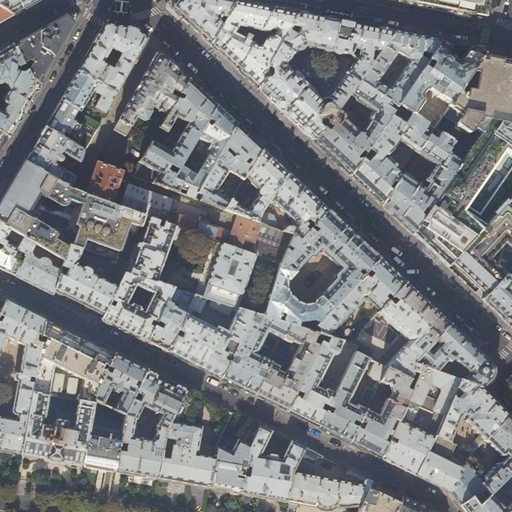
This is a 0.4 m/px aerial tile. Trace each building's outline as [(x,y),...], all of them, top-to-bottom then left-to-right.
[(0,0),(0,7),(13,14),(38,0),(0,0)] [(226,18),(237,1),(233,0),(176,0),(175,3),(171,8),(191,26),(210,44),(222,25),(215,19),(212,18),(213,15),(226,18)] [(403,0),(411,2),(445,8),(474,14),(487,16),(490,4),(490,0),(403,0)] [(253,4),(237,1),(226,18),(222,25),(210,44),(224,57),(243,75),(257,89),(263,79),(260,78),(264,70),(267,66),(279,45),(287,31),(290,26),(298,13),(285,10),(253,4)] [(0,21),(13,14),(0,7),(0,21)] [(42,30),(13,47),(32,80),(38,84),(54,56),(78,16),(76,14),(73,12),(42,30)] [(319,17),(298,13),(290,26),(298,28),(298,32),(295,36),(287,31),(279,45),(293,54),(306,47),(332,52),(338,21),(319,17)] [(355,24),(338,21),(332,52),(350,55),(351,54),(353,51),(353,49),(357,49),(359,51),(358,59),(356,58),(355,60),(355,59),(354,60),(355,60),(344,74),(356,83),(358,81),(371,62),(370,62),(372,52),(378,53),(393,32),(355,24)] [(115,26),(105,24),(100,33),(77,71),(100,85),(116,94),(146,40),(139,33),(133,27),(121,27),(115,26)] [(393,32),(378,53),(371,62),(358,81),(388,101),(396,107),(398,105),(427,62),(420,57),(421,53),(432,55),(440,42),(416,37),(393,32)] [(453,44),(440,42),(432,55),(427,62),(398,105),(414,116),(423,102),(421,96),(424,91),(428,91),(428,92),(432,92),(436,95),(435,95),(449,105),(463,84),(473,70),(486,52),(486,51),(470,48),(462,59),(457,62),(453,60),(454,59),(452,57),(447,54),(453,44)] [(11,44),(0,51),(0,92),(0,93),(4,95),(2,98),(2,100),(4,102),(3,103),(6,105),(1,114),(0,113),(0,132),(7,136),(9,138),(28,106),(40,85),(38,84),(32,80),(13,47),(11,44)] [(285,67),(293,54),(279,45),(267,66),(268,67),(269,66),(272,69),(272,75),(271,74),(270,75),(264,70),(260,78),(263,79),(257,89),(270,100),(283,112),(306,87),(300,81),(301,80),(292,72),(291,73),(285,67)] [(486,52),(473,70),(478,71),(475,89),(468,88),(463,84),(449,105),(442,115),(469,133),(473,128),(481,133),(483,130),(511,136),(511,60),(502,58),(487,55),(487,53),(486,52)] [(167,115),(189,79),(178,69),(161,53),(156,54),(113,130),(124,137),(136,117),(142,120),(146,120),(150,112),(150,110),(152,105),(167,115)] [(96,92),(100,85),(77,71),(69,85),(60,100),(78,110),(83,113),(84,111),(81,109),(86,101),(87,102),(88,100),(87,99),(93,90),(96,92)] [(350,92),(356,83),(344,74),(326,98),(326,99),(330,102),(328,105),(327,104),(325,104),(323,105),(321,101),(321,100),(320,100),(306,87),(283,112),(299,128),(313,140),(325,127),(338,108),(350,92)] [(189,79),(167,115),(160,128),(167,132),(176,117),(187,123),(170,152),(184,160),(197,138),(216,105),(206,96),(189,79)] [(388,101),(358,81),(356,83),(350,92),(356,97),(356,99),(356,100),(373,112),(367,121),(368,122),(362,130),(362,133),(359,132),(343,118),(344,116),(344,114),(343,112),(338,108),(325,127),(313,140),(331,158),(350,176),(393,111),(388,107),(389,105),(386,103),(388,101)] [(116,94),(100,85),(96,92),(95,92),(101,96),(94,107),(105,113),(116,94)] [(100,123),(86,115),(83,113),(78,110),(60,100),(53,113),(44,127),(67,141),(70,143),(84,151),(84,150),(91,139),(100,123)] [(228,116),(216,105),(197,138),(210,146),(209,146),(208,148),(208,149),(209,150),(210,150),(195,175),(180,167),(178,170),(175,175),(173,179),(198,189),(236,124),(228,116)] [(414,116),(398,105),(396,107),(393,111),(350,176),(364,188),(381,205),(402,174),(384,158),(399,139),(417,153),(429,135),(433,129),(414,116)] [(251,138),(236,124),(198,189),(197,193),(202,195),(200,200),(224,209),(229,201),(215,192),(225,176),(232,180),(234,180),(236,176),(242,180),(245,176),(262,148),(251,138)] [(70,143),(67,141),(44,127),(36,142),(24,162),(71,190),(71,189),(75,177),(59,168),(54,165),(54,164),(54,163),(62,167),(65,163),(61,160),(61,158),(57,156),(61,152),(67,155),(66,156),(80,163),(84,151),(70,143)] [(511,136),(483,130),(481,133),(467,153),(468,153),(463,160),(461,162),(428,211),(424,217),(412,234),(422,243),(433,253),(443,263),(447,266),(452,261),(511,195),(511,136)] [(435,139),(429,135),(417,153),(435,166),(424,181),(428,184),(424,189),(402,174),(381,205),(395,218),(412,234),(424,217),(420,214),(424,208),(428,211),(461,162),(447,153),(454,143),(439,133),(435,139)] [(180,167),(184,160),(170,152),(152,141),(137,166),(133,176),(178,192),(179,188),(187,191),(186,195),(195,199),(197,193),(198,189),(173,179),(175,175),(166,170),(170,165),(178,170),(180,167)] [(457,156),(463,160),(468,153),(467,153),(460,147),(456,152),(457,156)] [(279,164),(262,148),(245,176),(258,189),(257,190),(257,192),(257,194),(247,209),(244,209),(230,200),(229,201),(224,209),(236,214),(257,222),(260,212),(268,200),(288,173),(279,164)] [(85,195),(71,189),(71,190),(24,162),(17,174),(0,202),(0,223),(24,237),(35,244),(64,261),(66,255),(65,255),(69,244),(82,249),(82,248),(109,258),(128,264),(135,242),(143,216),(121,208),(111,205),(85,195)] [(88,185),(85,195),(111,205),(122,171),(96,162),(93,171),(88,185)] [(288,173),(268,200),(274,204),(291,220),(291,223),(289,226),(285,227),(282,231),(291,235),(298,241),(307,231),(304,228),(306,225),(304,223),(307,220),(313,225),(316,222),(328,209),(311,194),(288,173)] [(121,208),(143,216),(148,218),(157,221),(162,223),(174,227),(213,240),(255,255),(279,264),(291,235),(282,231),(257,222),(236,214),(230,234),(168,212),(172,201),(129,185),(121,208)] [(511,216),(511,215),(511,195),(452,261),(469,277),(487,294),(506,274),(499,267),(511,253),(511,216)] [(267,295),(266,299),(267,299),(262,316),(289,324),(310,331),(316,325),(304,323),(304,322),(311,321),(314,319),(317,324),(364,274),(359,269),(362,266),(367,271),(379,258),(364,244),(343,224),(328,209),(316,222),(320,226),(317,229),(313,225),(307,231),(298,241),(291,235),(279,264),(273,281),(268,295),(267,295)] [(260,212),(257,222),(282,231),(275,224),(272,217),(260,212)] [(135,242),(128,264),(125,273),(104,315),(101,319),(113,325),(126,332),(146,342),(165,304),(168,298),(173,288),(174,288),(164,285),(156,282),(159,272),(163,260),(174,227),(162,223),(160,228),(156,226),(157,221),(148,218),(139,244),(135,242)] [(20,244),(24,237),(0,223),(0,251),(11,258),(18,247),(15,246),(14,248),(3,242),(7,235),(14,240),(20,244)] [(30,253),(35,244),(24,237),(20,244),(18,247),(11,258),(20,263),(14,276),(33,285),(52,295),(55,289),(60,272),(52,268),(52,267),(49,266),(49,263),(48,261),(46,260),(44,259),(42,259),(40,260),(38,261),(32,258),(31,253),(30,253)] [(255,255),(213,240),(201,273),(194,295),(206,299),(209,299),(233,307),(235,308),(239,295),(240,296),(248,272),(255,255)] [(80,255),(82,249),(69,244),(65,255),(66,255),(64,261),(60,272),(55,289),(55,290),(56,293),(58,294),(60,295),(62,295),(64,294),(84,305),(94,310),(93,310),(102,315),(102,314),(104,315),(125,273),(128,264),(109,258),(109,270),(112,271),(111,274),(112,276),(110,281),(110,283),(111,284),(90,274),(91,272),(91,271),(90,270),(84,267),(83,268),(82,269),(74,265),(80,255)] [(20,263),(11,258),(0,251),(0,268),(1,270),(14,276),(20,263)] [(379,258),(367,271),(364,274),(317,324),(316,325),(310,331),(317,333),(327,336),(362,299),(366,298),(379,310),(405,282),(393,271),(379,258)] [(162,273),(159,272),(156,282),(164,285),(169,271),(168,271),(170,267),(166,265),(165,270),(163,270),(162,273)] [(506,322),(511,327),(511,292),(509,290),(511,287),(511,280),(506,274),(487,294),(482,299),(506,322)] [(405,282),(379,310),(378,312),(408,340),(384,367),(386,368),(409,379),(412,372),(413,372),(418,374),(421,367),(418,366),(416,365),(412,363),(416,360),(418,358),(432,343),(423,334),(428,329),(437,337),(450,324),(428,304),(405,282)] [(194,295),(173,288),(168,298),(176,302),(173,308),(165,304),(146,342),(157,347),(166,352),(194,295)] [(228,317),(231,311),(235,313),(226,331),(216,326),(215,329),(189,316),(192,311),(198,314),(200,311),(202,312),(205,306),(203,305),(206,299),(194,295),(166,352),(197,367),(220,379),(252,313),(235,308),(233,307),(209,299),(206,306),(228,317)] [(6,300),(1,311),(0,312),(0,347),(6,336),(24,346),(19,374),(34,377),(44,322),(45,319),(26,310),(6,300)] [(282,339),(289,324),(262,316),(252,313),(220,379),(240,389),(254,395),(270,362),(269,361),(270,358),(267,357),(265,359),(255,355),(266,331),(282,339)] [(55,327),(44,322),(34,377),(31,392),(46,395),(51,370),(53,365),(81,379),(77,401),(93,404),(94,401),(95,393),(113,356),(86,342),(55,327)] [(317,333),(310,331),(289,324),(282,339),(291,343),(292,341),(299,345),(286,374),(277,370),(279,366),(270,362),(254,395),(270,403),(286,411),(319,346),(312,343),(317,333)] [(450,324),(437,337),(432,343),(418,358),(422,362),(418,366),(421,367),(435,372),(447,360),(449,362),(451,359),(452,357),(468,373),(461,381),(482,388),(490,381),(492,377),(493,375),(493,371),(493,369),(492,365),(491,364),(489,361),(472,345),(450,324)] [(321,341),(319,346),(286,411),(303,420),(318,427),(336,390),(335,389),(333,392),(326,388),(325,389),(323,391),(317,387),(320,381),(320,380),(333,355),(334,355),(336,354),(337,353),(343,341),(330,337),(326,343),(321,341)] [(358,346),(355,352),(367,358),(371,349),(352,339),(348,343),(358,346)] [(369,359),(367,358),(355,352),(336,390),(318,427),(333,435),(349,443),(366,409),(371,397),(363,393),(357,404),(356,403),(355,407),(347,403),(369,359)] [(114,354),(113,356),(95,393),(94,401),(102,405),(111,387),(113,388),(113,389),(113,391),(115,392),(116,393),(117,393),(119,392),(120,391),(122,392),(113,410),(124,415),(145,372),(147,370),(133,363),(114,354)] [(379,381),(386,368),(384,367),(373,361),(367,374),(369,377),(379,382),(379,381)] [(398,421),(388,443),(380,458),(398,467),(415,476),(435,435),(452,396),(456,387),(459,380),(435,372),(421,367),(418,374),(415,382),(407,400),(418,405),(417,408),(431,414),(432,411),(435,412),(426,433),(405,425),(407,421),(400,418),(398,421)] [(415,382),(409,379),(386,368),(379,381),(385,385),(387,383),(391,394),(387,401),(397,406),(399,401),(399,399),(403,398),(407,400),(415,382)] [(161,380),(145,372),(124,415),(134,419),(136,419),(142,406),(157,413),(157,414),(160,415),(157,420),(158,420),(155,426),(156,426),(165,429),(184,392),(161,380)] [(0,450),(20,454),(31,392),(34,377),(19,374),(13,373),(13,374),(14,375),(14,378),(15,380),(16,381),(17,381),(12,411),(14,414),(17,415),(16,419),(0,416),(0,450)] [(461,381),(459,380),(456,387),(463,396),(459,399),(455,399),(452,396),(435,435),(449,442),(459,419),(464,415),(467,418),(464,421),(480,437),(474,443),(474,445),(466,445),(462,443),(460,447),(463,448),(470,452),(471,453),(484,440),(509,415),(493,400),(482,388),(461,381)] [(184,392),(165,429),(157,479),(183,484),(208,488),(216,450),(216,448),(217,447),(198,444),(200,427),(189,425),(190,418),(189,417),(200,396),(186,389),(184,392)] [(48,395),(46,395),(31,392),(20,454),(53,460),(82,465),(89,425),(93,404),(77,401),(72,428),(66,427),(67,423),(66,422),(66,421),(56,419),(55,419),(54,419),(54,420),(52,425),(44,423),(43,423),(42,424),(41,422),(41,419),(42,419),(44,418),(44,417),(48,395)] [(404,409),(397,406),(387,401),(385,400),(377,415),(366,409),(349,443),(365,451),(380,458),(388,443),(383,441),(394,419),(398,421),(400,418),(404,409)] [(131,437),(134,419),(124,415),(121,431),(114,471),(135,475),(157,479),(165,429),(156,426),(153,438),(149,441),(131,437)] [(511,418),(509,415),(484,440),(500,456),(503,456),(505,455),(507,457),(499,464),(496,463),(482,477),(482,480),(483,480),(480,483),(489,495),(503,481),(507,477),(511,471),(511,418)] [(137,424),(153,429),(154,425),(138,420),(137,424)] [(240,494),(248,446),(259,426),(247,420),(245,425),(248,426),(240,442),(238,441),(231,454),(219,449),(219,450),(216,448),(216,450),(208,488),(225,491),(240,494)] [(121,431),(89,425),(82,465),(98,468),(114,471),(121,431)] [(292,472),(304,448),(290,441),(280,459),(276,459),(276,457),(275,454),(267,453),(265,455),(265,457),(258,455),(271,432),(259,426),(248,446),(240,494),(263,498),(286,502),(287,501),(292,472)] [(454,444),(449,442),(435,435),(415,476),(433,484),(451,493),(467,457),(470,452),(463,448),(457,459),(449,455),(454,444)] [(317,477),(320,460),(322,457),(304,448),(292,472),(287,501),(290,502),(298,503),(298,504),(314,507),(315,505),(317,507),(320,508),(325,509),(328,509),(331,508),(332,508),(335,506),(336,507),(336,508),(354,507),(353,507),(359,506),(370,483),(371,481),(347,469),(344,478),(341,477),(340,481),(332,479),(317,477)] [(476,466),(470,459),(467,457),(451,493),(455,499),(460,505),(471,497),(477,506),(485,499),(481,493),(484,490),(488,495),(489,495),(480,483),(471,470),(476,466)] [(387,492),(370,483),(359,506),(356,511),(394,511),(401,499),(387,492)] [(489,495),(488,495),(485,499),(477,506),(471,497),(460,505),(465,511),(511,511),(511,499),(504,492),(495,493),(491,497),(489,495)] [(427,511),(428,510),(417,504),(402,497),(401,499),(394,511),(427,511)]
